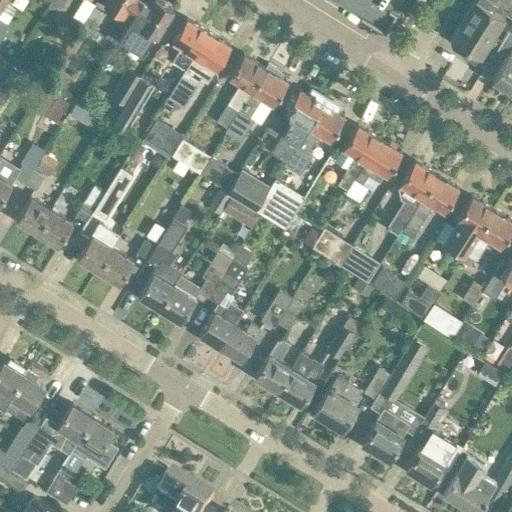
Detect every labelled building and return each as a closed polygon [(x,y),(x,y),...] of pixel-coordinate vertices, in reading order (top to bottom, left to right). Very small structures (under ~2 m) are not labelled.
[(82,0),(73,15),(83,21),(93,4),(94,2),(91,0),(82,0)] [(126,25),(141,0),(105,0),(103,3),(121,13),(117,20),(126,25)] [(156,35),(173,7),(161,0),(152,0),(150,4),(143,0),(141,0),(126,25),(122,32),(119,36),(137,48),(148,30),(156,35)] [(340,0),(365,16),(379,24),(384,28),(396,9),(393,8),(396,4),(398,0),(340,0)] [(511,12),(511,0),(472,0),(450,36),(467,46),(462,54),(474,62),(507,10),(511,12)] [(93,4),(83,21),(77,29),(89,37),(105,12),(93,4)] [(0,39),(10,23),(0,16),(0,39)] [(170,58),(184,67),(208,29),(186,16),(172,39),(180,44),(170,58)] [(511,22),(496,48),(506,54),(491,78),(511,90),(511,22)] [(114,43),(119,36),(122,32),(112,25),(105,36),(114,43)] [(216,67),(230,43),(208,29),(184,67),(167,93),(184,104),(198,81),(193,77),(204,60),(216,67)] [(11,33),(4,45),(16,53),(23,41),(11,33)] [(216,120),(228,127),(266,66),(269,61),(268,61),(265,65),(243,51),(229,74),(240,81),(216,120)] [(266,66),(228,127),(225,130),(240,139),(254,118),(251,116),(263,96),(273,102),(287,79),(275,71),(277,67),(269,61),(266,66)] [(130,65),(112,94),(123,100),(141,71),(130,65)] [(141,74),(113,120),(125,128),(154,81),(141,74)] [(38,105),(58,119),(71,101),(50,86),(38,105)] [(288,157),(327,96),(316,89),(312,95),(300,87),(285,111),(293,115),(273,148),(288,157)] [(335,102),(327,96),(288,157),(284,164),(299,173),(312,152),(307,150),(319,131),(330,138),(344,114),(332,107),(335,102)] [(172,153),(182,136),(184,134),(157,117),(145,137),(172,153)] [(347,188),(354,176),(379,136),(357,122),(342,146),(357,155),(354,160),(353,159),(338,182),(347,188)] [(211,154),(182,136),(172,153),(200,171),(211,154)] [(387,173),(401,150),(379,136),(354,176),(363,182),(369,173),(379,180),(384,172),(387,173)] [(200,171),(228,189),(239,172),(211,154),(200,171)] [(399,233),(402,228),(437,172),(414,158),(400,181),(410,188),(387,225),(399,233)] [(18,171),(0,160),(0,199),(16,173),(26,179),(33,167),(24,161),(18,171)] [(242,166),(239,172),(228,189),(257,206),(271,184),(242,166)] [(16,217),(37,230),(51,206),(56,198),(48,193),(55,181),(33,167),(26,179),(35,185),(16,217)] [(444,209),(458,186),(437,172),(402,228),(413,234),(433,202),(444,209)] [(276,176),(271,184),(257,206),(286,225),(305,194),(276,176)] [(74,216),(84,222),(101,195),(105,189),(95,183),(74,216)] [(464,254),(466,251),(493,207),(471,194),(441,240),(451,246),(464,254)] [(110,201),(101,195),(84,222),(93,228),(110,201)] [(232,195),(226,205),(244,216),(250,206),(232,195)] [(182,201),(173,215),(184,221),(192,208),(182,201)] [(37,230),(58,243),(72,219),(51,206),(37,230)] [(511,219),(493,207),(466,251),(475,257),(476,258),(489,237),(501,244),(511,226),(511,219)] [(173,215),(156,242),(170,251),(187,223),(184,221),(173,215)] [(154,222),(147,234),(155,239),(163,227),(154,222)] [(341,262),(352,246),(353,244),(324,226),(312,245),(341,262)] [(77,255),(98,268),(112,245),(91,232),(77,255)] [(136,250),(137,251),(144,255),(147,257),(155,244),(144,238),(136,250)] [(204,340),(216,347),(241,307),(228,299),(246,269),(243,267),(250,250),(240,244),(233,256),(232,255),(207,294),(218,301),(199,331),(207,336),(204,340)] [(133,258),(112,245),(98,268),(119,281),(133,258)] [(380,264),(352,246),(341,262),(370,280),(380,264)] [(199,287),(178,274),(158,305),(180,319),(199,289),(207,294),(232,255),(218,247),(201,274),(205,277),(199,287)] [(464,254),(460,260),(469,266),(475,257),(466,251),(464,254)] [(161,256),(138,293),(158,305),(178,274),(181,269),(161,256)] [(511,265),(501,258),(484,284),(483,286),(494,294),(511,266),(511,265)] [(407,281),(380,264),(370,280),(397,297),(407,281)] [(436,273),(430,283),(440,290),(447,280),(436,273)] [(440,290),(430,283),(428,281),(419,295),(408,288),(400,301),(423,316),(433,302),(440,290)] [(274,325),(277,320),(292,295),(280,288),(262,318),(274,325)] [(305,303),(292,295),(277,320),(289,328),(305,303)] [(433,302),(423,316),(451,335),(461,320),(433,302)] [(243,308),(241,307),(216,347),(217,348),(220,344),(241,357),(260,326),(251,320),(246,328),(235,321),(243,308)] [(350,314),(328,349),(338,356),(360,320),(350,314)] [(418,325),(390,371),(380,389),(389,395),(396,399),(434,335),(418,325)] [(473,330),(466,340),(479,349),(486,339),(473,330)] [(254,374),(277,388),(292,363),(281,356),(290,341),(279,334),(254,374)] [(511,344),(499,364),(510,371),(511,368),(511,344)] [(301,350),(292,363),(277,388),(299,402),(323,361),(313,355),(312,356),(301,350)] [(465,356),(462,364),(476,368),(479,360),(465,356)] [(0,404),(2,406),(9,395),(24,372),(3,358),(0,362),(0,404)] [(487,360),(479,372),(496,383),(504,371),(487,360)] [(379,388),(380,389),(390,371),(379,364),(364,389),(375,396),(379,388)] [(25,416),(45,384),(24,372),(9,395),(2,406),(17,415),(19,412),(25,416)] [(338,372),(314,410),(341,427),(361,392),(358,390),(361,386),(338,372)] [(389,395),(362,440),(388,456),(402,434),(406,426),(414,431),(415,430),(415,431),(415,429),(424,415),(396,399),(389,395)] [(72,401),(63,414),(57,424),(58,425),(51,435),(58,439),(55,443),(59,446),(53,455),(63,461),(73,445),(73,446),(93,415),(72,401)] [(421,440),(405,467),(407,468),(428,480),(427,481),(430,482),(441,464),(448,468),(462,445),(434,428),(446,409),(433,401),(415,429),(425,435),(422,441),(421,440)] [(113,427),(93,415),(73,446),(105,465),(118,444),(107,437),(113,427)] [(2,460),(12,466),(39,423),(29,417),(2,460)] [(50,430),(39,423),(12,466),(24,473),(50,430)] [(511,447),(502,465),(511,471),(511,447)] [(467,452),(443,490),(476,510),(483,499),(484,499),(486,496),(485,495),(489,488),(494,480),(495,478),(494,477),(484,471),(487,465),(481,461),(467,452)] [(0,460),(0,476),(21,490),(28,478),(0,460)] [(76,476),(63,468),(59,465),(45,488),(66,501),(74,489),(70,487),(76,476)] [(174,511),(191,485),(171,473),(150,506),(159,511),(174,511)] [(204,511),(213,498),(191,485),(174,511),(204,511)] [(21,511),(53,511),(56,507),(33,493),(21,511)]
